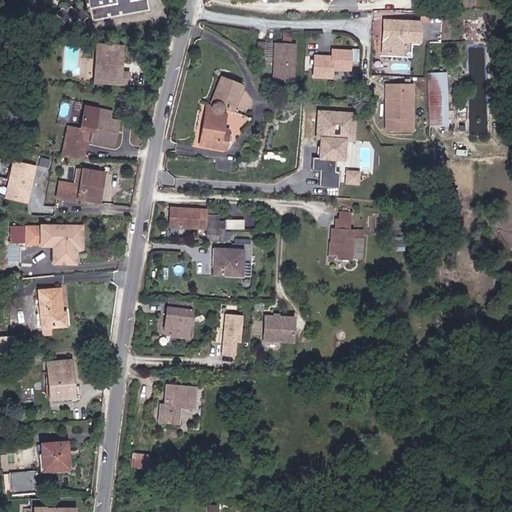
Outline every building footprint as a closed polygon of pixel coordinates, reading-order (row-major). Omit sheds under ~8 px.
[(95,0),(97,8),(121,4),(120,0),(95,0)] [(120,0),(121,4),(97,8),(99,21),(153,12),(150,0),(143,0),(134,2),(133,0),(120,0)] [(66,9),(60,14),(67,23),(73,18),(79,24),(85,19),(88,22),(94,16),(84,5),(78,10),(75,6),(69,12),(66,9)] [(418,25),(382,23),(381,56),(398,57),(399,43),(418,44),(418,25)] [(294,44),(274,43),(272,81),(292,82),(294,44)] [(125,73),(125,64),(126,48),(100,46),(98,74),(97,84),(109,85),(132,86),(133,74),(125,73)] [(313,56),(313,76),(330,77),(330,70),(348,71),(349,53),(331,52),(330,57),(313,56)] [(437,75),(426,75),(428,127),(439,127),(437,75)] [(230,107),(235,95),(240,84),(220,76),(212,94),(210,100),(212,101),(212,109),(216,113),(205,111),(199,140),(198,145),(207,147),(226,150),(229,135),(222,133),(226,115),(219,113),(226,106),(230,107)] [(415,86),(384,85),(383,130),(413,131),(415,86)] [(69,131),(67,139),(62,160),(76,161),(81,142),(114,150),(114,148),(112,147),(115,134),(117,135),(119,126),(112,125),(114,117),(87,110),(81,133),(78,132),(77,133),(69,131)] [(358,112),(318,110),(316,141),(320,141),(318,158),(315,158),(314,171),(321,172),(320,185),(339,187),(340,172),(336,172),(337,160),(346,161),(348,141),(356,141),(358,112)] [(11,160),(5,196),(31,200),(37,164),(11,160)] [(59,179),(55,198),(77,202),(77,198),(101,202),(106,171),(82,166),(79,183),(59,179)] [(361,170),(347,170),(346,184),(360,185),(361,170)] [(458,200),(458,188),(448,188),(448,200),(458,200)] [(218,242),(219,227),(220,211),(171,207),(170,224),(169,228),(205,230),(206,230),(206,241),(218,242)] [(351,221),(338,221),(337,229),(351,230),(351,221)] [(43,246),(42,226),(24,226),(25,246),(43,246)] [(57,263),(61,263),(79,263),(79,248),(83,248),(84,226),(42,226),(43,246),(56,246),(57,263)] [(355,237),(334,235),(334,249),(332,249),(332,259),(354,260),(354,258),(364,259),(365,237),(355,237)] [(214,249),(213,275),(241,276),(249,276),(250,262),(250,244),(231,242),(231,249),(214,249)] [(64,314),(61,290),(40,292),(44,328),(70,325),(68,314),(64,314)] [(167,308),(192,311),(193,301),(168,298),(167,308)] [(167,308),(166,307),(164,330),(170,330),(176,331),(175,337),(188,338),(192,311),(167,308)] [(240,313),(225,312),(221,355),(236,357),(240,313)] [(296,341),(297,317),(267,316),(267,340),(296,341)] [(50,398),(64,397),(74,396),(71,360),(47,363),(50,393),(50,398)] [(159,402),(158,419),(179,421),(180,405),(196,405),(197,385),(169,383),(168,402),(159,402)] [(67,441),(41,444),(43,470),(69,468),(67,441)] [(131,452),(130,467),(146,469),(147,454),(131,452)] [(26,473),(9,474),(11,494),(36,492),(34,471),(26,473)]
